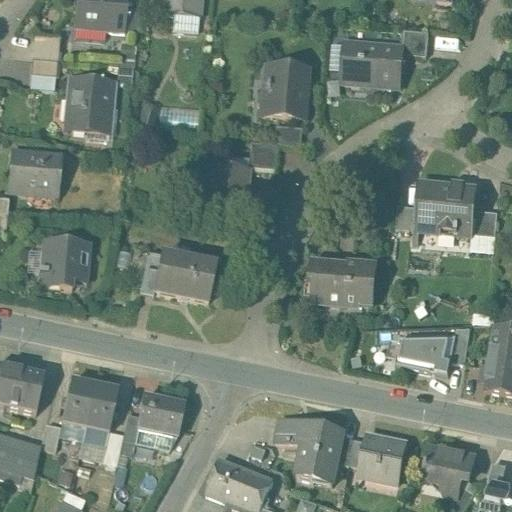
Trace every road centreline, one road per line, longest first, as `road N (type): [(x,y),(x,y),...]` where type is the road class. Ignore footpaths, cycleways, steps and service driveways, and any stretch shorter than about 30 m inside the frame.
road 1 (residential): [(433,108),(356,149),(312,193),(278,261),(247,364)]
road 2 (tertiary): [(511,427),(247,364)]
road 3 (tertiary): [(247,364),(0,312)]
road 4 (residential): [(166,511),(247,364)]
road 5 (residential): [(497,0),(497,29),(478,65),(433,108)]
